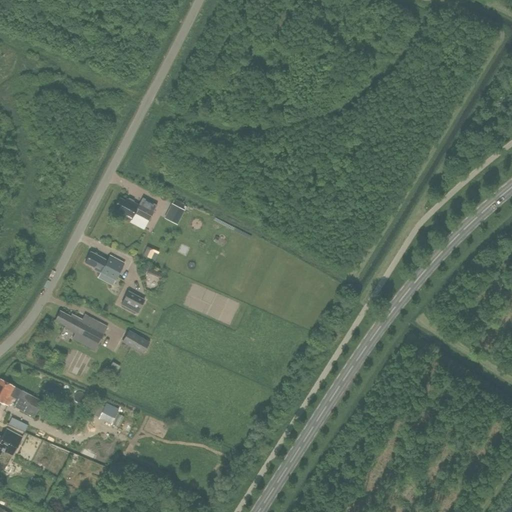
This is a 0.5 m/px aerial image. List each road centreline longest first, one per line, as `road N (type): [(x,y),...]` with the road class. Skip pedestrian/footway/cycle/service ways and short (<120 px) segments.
road 1 (primary): [(257,511),(419,276),(511,187)]
road 2 (unclassified): [(0,349),(30,320),(196,0)]
